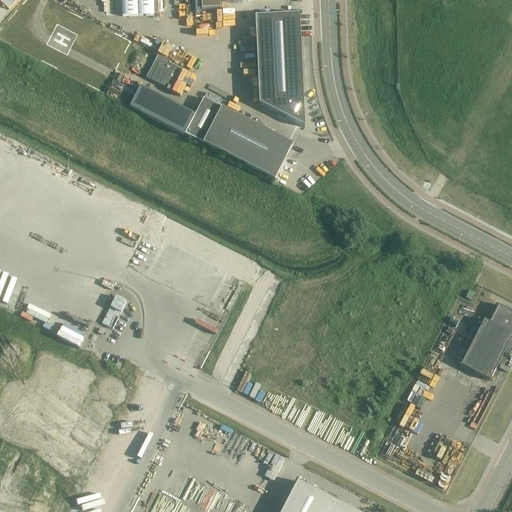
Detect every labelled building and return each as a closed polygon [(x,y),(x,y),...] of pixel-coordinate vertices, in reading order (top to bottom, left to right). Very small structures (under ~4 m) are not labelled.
[(121,0),(122,17),(154,17),(153,0),(121,0)] [(220,1),(234,1),(234,0),(195,0),(195,2),(201,2),(201,7),(202,11),(221,10),(220,1)] [(259,105),(305,129),(300,15),(255,18),(259,105)] [(64,23),(60,44),(78,48),(83,28),(64,23)] [(146,78),(164,88),(172,72),(163,68),(164,67),(155,62),(146,78)] [(144,91),(139,101),(145,104),(150,94),(144,91)] [(164,110),(167,98),(156,96),(153,108),(164,110)] [(185,136),(203,145),(221,109),(204,100),(185,136)] [(293,146),(221,109),(203,145),(275,181),(293,146)] [(94,275),(60,337),(81,349),(115,286),(94,275)] [(469,291),(466,299),(470,301),(474,294),(469,291)] [(115,298),(102,324),(112,330),(126,303),(115,298)] [(479,331),(460,367),(490,382),(503,355),(510,359),(511,355),(511,313),(496,305),(496,306),(498,307),(489,324),(478,318),(481,313),(465,305),(460,316),(475,324),(473,328),(479,331)] [(354,511),(298,482),(282,511),(354,511)]
